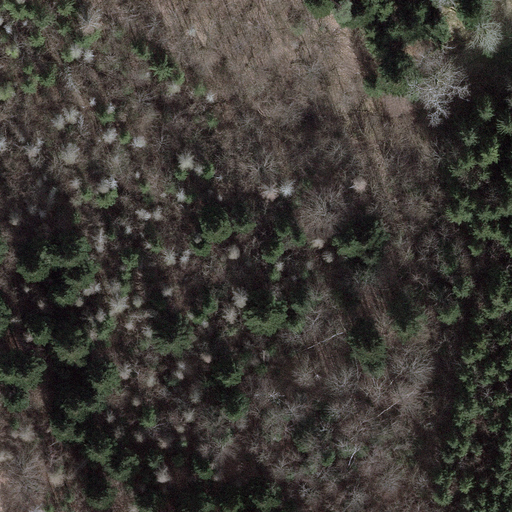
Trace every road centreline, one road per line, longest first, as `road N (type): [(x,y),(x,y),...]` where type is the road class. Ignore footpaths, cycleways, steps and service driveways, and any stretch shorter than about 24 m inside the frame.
road 1 (track): [(511,252),(424,192),(406,171),(394,115),(468,50),(511,34)]
road 2 (track): [(394,115),(242,75),(83,0)]
